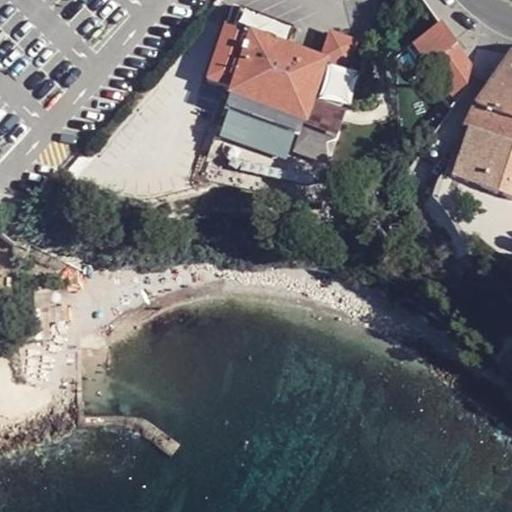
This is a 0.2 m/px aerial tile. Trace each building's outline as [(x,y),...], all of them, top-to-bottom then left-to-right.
[(229,89),(221,111),(260,125),(263,118),(300,130),(310,103),(344,115),(361,67),(348,62),(340,59),(337,69),(321,63),(285,50),(292,31),(232,9),(206,81),(229,89)] [(456,46),(440,25),(406,50),(423,72),(437,61),(447,54),(456,46)] [(340,59),(348,62),(354,46),(330,37),(321,63),(337,69),(340,59)] [(423,72),(406,50),(393,60),(410,82),(423,72)] [(447,54),(437,61),(446,72),(454,65),(449,58),(450,58),(447,54)] [(511,124),(511,55),(509,55),(472,108),(511,124)] [(511,124),(472,108),(461,129),(511,146),(511,124)] [(511,202),(511,146),(461,129),(442,178),(511,202)] [(333,143),(300,130),(294,147),(328,159),(333,143)] [(48,306),(48,293),(33,293),(34,306),(48,306)]
